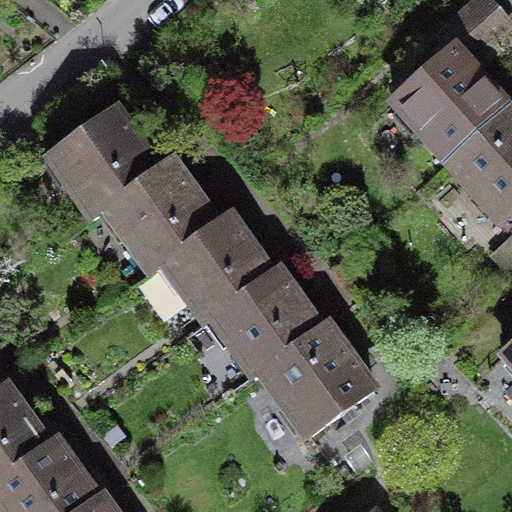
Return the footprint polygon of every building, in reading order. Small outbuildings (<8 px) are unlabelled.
[(448,165),(508,111),(487,88),(466,64),(508,24),(484,0),(482,0),(440,40),(452,53),(394,105),(448,165)] [(501,224),(511,214),(511,116),(508,111),(448,165),(501,224)] [(50,160),(93,220),(171,165),(170,163),(157,172),(136,143),(115,113),(50,160)] [(107,213),(152,275),(229,219),(228,218),(216,227),(193,196),(171,165),(93,220),(94,222),(107,213)] [(165,267),(207,325),(278,273),(277,272),(270,277),(250,248),(229,219),(152,275),(153,276),(165,267)] [(511,240),(494,257),(511,276),(511,240)] [(214,322),(255,379),(326,328),(325,326),(319,331),(298,302),(278,273),(207,325),(208,327),(214,322)] [(308,440),(373,393),(349,360),(326,328),(255,379),(256,380),(262,376),(308,440)] [(0,483),(55,444),(54,442),(47,448),(46,447),(26,419),(5,390),(0,393),(0,483)] [(0,504),(5,511),(83,511),(101,500),(100,498),(97,501),(76,472),(55,444),(0,483),(0,504)] [(110,511),(101,500),(83,511),(110,511)]
